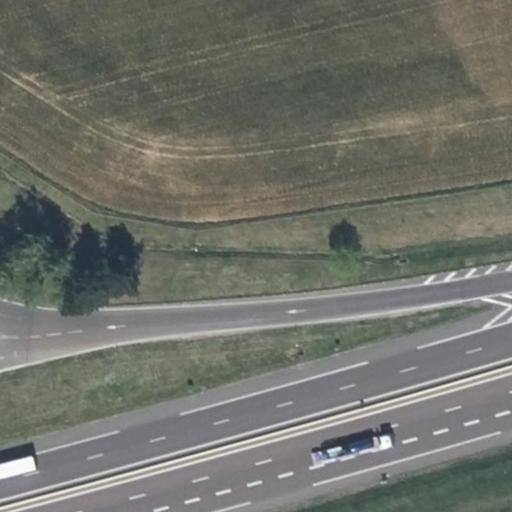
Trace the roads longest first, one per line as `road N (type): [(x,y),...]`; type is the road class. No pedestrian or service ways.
road 1 (motorway): [(511,336),(0,480)]
road 2 (motorway): [(116,511),(511,402)]
